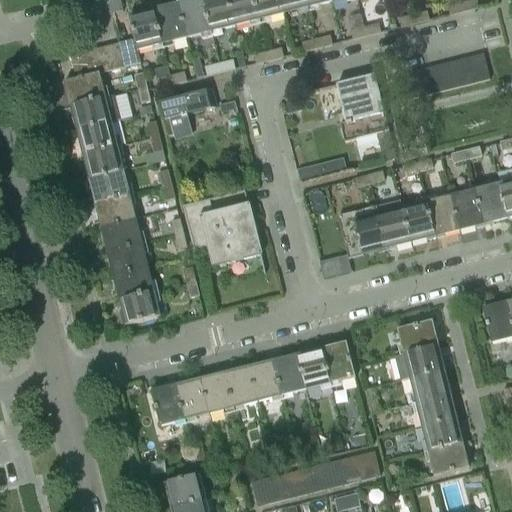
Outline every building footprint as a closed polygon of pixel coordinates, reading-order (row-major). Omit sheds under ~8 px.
[(202,0),(196,0),(178,5),(187,40),(211,34),(202,0)] [(228,0),(202,0),(211,34),(212,38),(223,36),(222,32),(236,28),(228,0)] [(254,0),(228,0),(236,28),(260,22),(254,0)] [(280,0),(254,0),(260,22),(285,16),(280,0)] [(306,0),(280,0),(285,16),(309,10),(306,0)] [(332,0),(306,0),(309,10),(333,4),(332,0)] [(476,1),(462,4),(464,13),(478,10),(476,1)] [(462,4),(449,8),(451,17),(464,13),(462,4)] [(178,5),(154,11),(163,46),(187,40),(178,5)] [(129,17),(135,41),(119,45),(126,68),(141,65),(138,53),(163,46),(154,11),(129,17)] [(428,13),(413,17),(416,25),(430,22),(428,13)] [(399,20),(401,29),(416,25),(413,17),(399,20)] [(379,25),(365,29),(367,38),(381,34),(379,25)] [(351,32),(353,41),(367,38),(365,29),(351,32)] [(330,37),(316,41),(319,49),(333,46),(330,37)] [(319,49),(316,41),(303,44),(305,53),(319,49)] [(119,45),(70,57),(76,81),(77,81),(100,75),(126,68),(119,45)] [(282,49),(268,53),(270,62),(284,58),(282,49)] [(268,53),(254,56),(256,65),(270,62),(268,53)] [(490,81),(484,56),(475,58),(482,83),(490,81)] [(482,83),(475,58),(465,61),(472,86),(482,83)] [(233,61),(219,65),(221,74),(235,70),(233,61)] [(472,86),(465,61),(453,64),(460,89),(472,86)] [(460,89),(453,64),(438,68),(444,93),(460,89)] [(205,68),(208,77),(221,74),(219,65),(205,68)] [(444,93),(438,68),(424,71),(431,96),(444,93)] [(431,96),(424,71),(412,74),(418,99),(431,96)] [(184,73),(171,77),(173,86),(187,82),(184,73)] [(135,76),(138,91),(147,88),(144,74),(135,76)] [(418,99),(412,74),(400,77),(406,102),(418,99)] [(64,84),(70,108),(106,99),(100,75),(77,81),(76,81),(64,84)] [(316,91),(317,94),(318,94),(318,92),(336,87),(342,112),(347,111),(350,122),(340,125),(345,143),(376,136),(383,163),(360,168),(360,167),(358,167),(359,170),(396,161),(375,76),(316,91)] [(157,80),(159,89),(173,86),(171,77),(157,80)] [(147,88),(138,91),(142,105),(151,103),(147,88)] [(170,139),(175,138),(192,134),(188,119),(189,119),(188,116),(216,109),(211,91),(160,104),(172,148),(170,139)] [(118,96),(123,118),(133,116),(128,94),(118,96)] [(114,97),(106,99),(70,108),(76,132),(112,123),(121,121),(114,97)] [(298,98),(285,101),(289,116),(302,112),(298,98)] [(235,104),(221,107),(223,114),(232,112),(233,115),(237,114),(235,104)] [(118,148),(112,123),(76,132),(83,156),(118,148)] [(147,125),(151,139),(160,137),(156,123),(147,125)] [(160,137),(151,139),(154,153),(163,151),(160,137)] [(511,141),(499,144),(502,153),(511,150),(511,141)] [(118,148),(83,156),(89,181),(124,172),(118,148)] [(479,149),(465,153),(467,162),(481,158),(479,149)] [(465,153),(451,156),(453,165),(467,162),(465,153)] [(302,182),(349,171),(346,157),(299,168),(302,182)] [(430,162),(417,165),(419,174),(432,171),(430,162)] [(417,165),(403,168),(405,177),(419,174),(417,165)] [(124,172),(89,181),(95,205),(130,196),(124,172)] [(168,172),(159,174),(163,188),(172,186),(168,172)] [(382,174),(368,177),(370,186),(384,183),(382,174)] [(368,177),(354,181),(356,190),(370,186),(368,177)] [(511,182),(499,186),(508,221),(511,220),(511,182)] [(172,186),(163,188),(166,202),(175,200),(172,186)] [(499,186),(475,192),(484,227),(508,221),(499,186)] [(475,192),(451,198),(460,233),(484,227),(475,192)] [(130,196),(95,205),(101,229),(136,220),(130,196)] [(451,198),(426,204),(435,240),(460,233),(451,198)] [(210,200),(182,207),(193,252),(195,251),(192,236),(205,233),(214,268),(261,256),(248,206),(213,214),(210,200)] [(411,246),(402,210),(400,203),(377,208),(379,216),(378,216),(386,252),(411,246)] [(435,240),(426,204),(402,210),(411,246),(435,240)] [(386,252),(378,216),(379,216),(377,208),(338,218),(349,261),(386,252)] [(136,220),(101,229),(107,254),(143,245),(136,220)] [(180,220),(171,223),(175,237),(184,235),(180,220)] [(184,235),(175,237),(178,251),(187,249),(184,235)] [(143,245),(107,254),(113,277),(148,269),(143,245)] [(148,269),(113,277),(119,302),(155,293),(148,269)] [(183,271),(187,285),(196,283),(192,269),(183,271)] [(196,283),(187,285),(190,299),(199,297),(196,283)] [(155,293),(119,302),(125,328),(161,319),(155,293)] [(492,346),(511,340),(511,319),(508,304),(483,310),(492,346)] [(397,331),(403,356),(439,347),(433,322),(397,331)] [(347,344),(321,350),(330,386),(356,380),(347,344)] [(439,347),(403,356),(409,380),(445,371),(439,347)] [(321,350),(297,356),(306,392),(330,386),(321,350)] [(297,356),(273,363),(282,398),(306,392),(297,356)] [(273,363),(249,369),(258,404),(282,398),(273,363)] [(249,369),(225,375),(234,410),(258,404),(249,369)] [(445,371),(409,380),(415,404),(451,396),(445,371)] [(225,375),(200,381),(209,417),(234,410),(225,375)] [(200,381),(176,387),(185,423),(209,417),(200,381)] [(151,393),(160,429),(185,423),(176,387),(151,393)] [(511,388),(503,391),(509,415),(511,414),(511,388)] [(451,396),(415,404),(422,429),(457,420),(451,396)] [(457,420),(422,429),(428,453),(463,444),(457,420)] [(463,444),(428,453),(434,478),(470,469),(463,444)] [(374,454),(365,456),(368,468),(377,466),(374,454)] [(365,456),(356,458),(359,471),(368,468),(365,456)] [(356,458),(348,460),(351,473),(359,471),(356,458)] [(348,460),(339,462),(342,475),(351,473),(348,460)] [(339,462),(330,465),(334,477),(342,475),(339,462)] [(330,465),(322,467),(325,479),(334,477),(330,465)] [(377,466),(368,468),(371,481),(380,478),(377,466)] [(322,467),(313,469),(316,481),(325,479),(322,467)] [(368,468),(359,471),(362,483),(371,481),(368,468)] [(313,469),(304,471),(307,484),(316,481),(313,469)] [(304,471),(296,473),(299,486),(307,484),(304,471)] [(359,471),(351,473),(354,485),(362,483),(359,471)] [(296,473),(287,475),(290,488),(299,486),(296,473)] [(351,473),(342,475),(345,487),(354,485),(351,473)] [(287,475),(279,478),(282,490),(290,488),(287,475)] [(342,475),(334,477),(337,489),(345,487),(342,475)] [(200,477),(165,486),(171,510),(206,501),(200,477)] [(334,477),(325,479),(328,492),(337,489),(334,477)] [(279,478),(270,480),(273,492),(282,490),(279,478)] [(325,479),(316,481),(319,494),(328,492),(325,479)] [(270,480),(261,482),(264,495),(273,492),(270,480)] [(316,481),(307,484),(310,496),(319,494),(316,481)] [(252,484),(255,497),(264,495),(261,482),(252,484)] [(307,484),(299,486),(302,498),(310,496),(307,484)] [(299,486),(290,488),(293,500),(302,498),(299,486)] [(290,488),(282,490),(285,502),(293,500),(290,488)] [(282,490),(273,492),(276,505),(285,502),(282,490)] [(273,492),(264,495),(267,507),(276,505),(273,492)] [(338,510),(361,507),(359,494),(336,497),(338,510)] [(264,495),(255,497),(258,509),(267,507),(264,495)] [(209,511),(206,501),(171,510),(171,511),(209,511)]
